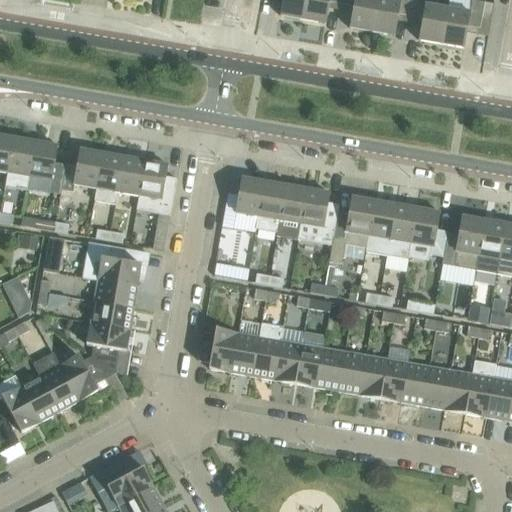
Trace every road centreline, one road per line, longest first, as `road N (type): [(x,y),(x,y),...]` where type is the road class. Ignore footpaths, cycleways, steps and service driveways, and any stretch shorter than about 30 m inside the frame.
road 1 (residential): [(492,511),(497,485),(478,466),(163,412)]
road 2 (tertiary): [(211,120),(511,173)]
road 3 (residential): [(163,412),(211,120)]
road 4 (tertiary): [(501,111),(221,62)]
road 5 (tertiary): [(221,62),(0,23)]
road 6 (tertiary): [(0,83),(211,120)]
road 7 (residential): [(0,499),(163,412)]
